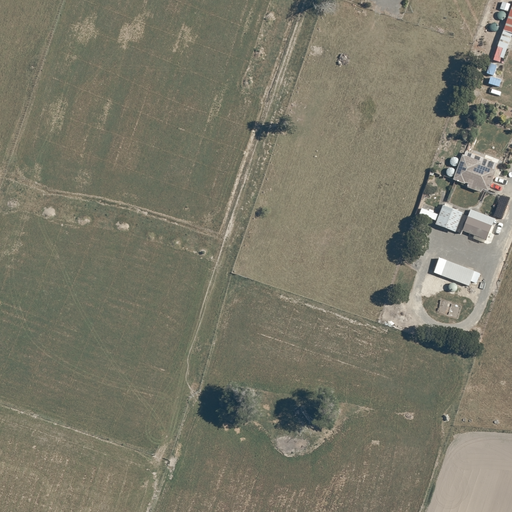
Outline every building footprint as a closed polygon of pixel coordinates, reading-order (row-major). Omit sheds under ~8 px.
[(511,2),(508,1),(488,59),(501,63),(502,59),(505,60),(511,40),(511,2)] [(484,162),(463,155),(453,180),(466,185),(467,184),(469,184),(468,188),(482,193),(483,190),(490,193),(498,171),(483,166),(484,162)] [(438,210),(422,204),(418,214),(434,221),(438,210)] [(457,233),(464,213),(444,205),(436,226),(457,233)] [(497,219),(472,209),(463,231),(488,241),(497,219)] [(476,272),(447,261),(442,276),(470,287),(476,272)]
